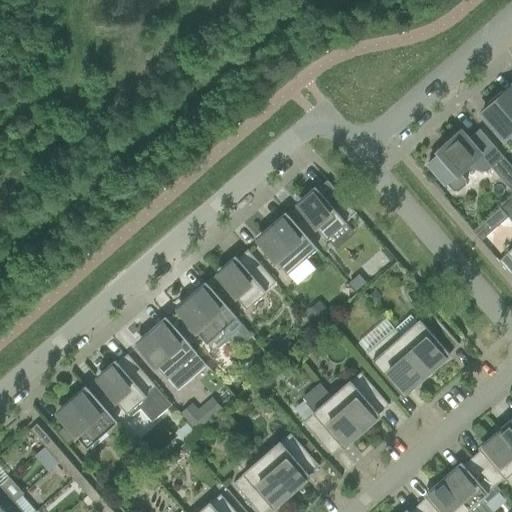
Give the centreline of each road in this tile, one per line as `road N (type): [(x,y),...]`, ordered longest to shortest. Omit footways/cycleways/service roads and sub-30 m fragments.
road 1 (residential): [(359,153),(324,113),(0,397)]
road 2 (residential): [(511,330),(359,153)]
road 3 (residential): [(349,511),(511,370)]
road 4 (residential): [(511,22),(359,153)]
